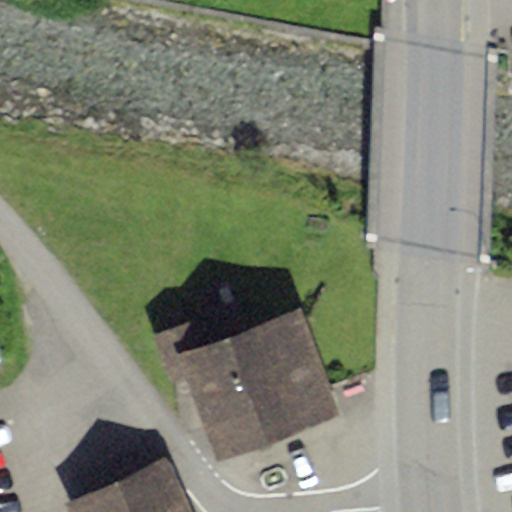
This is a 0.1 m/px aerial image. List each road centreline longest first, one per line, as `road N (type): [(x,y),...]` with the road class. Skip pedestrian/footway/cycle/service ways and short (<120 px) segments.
road 1 (primary): [(439,9),(433,503)]
road 2 (residential): [(0,224),(203,487),(234,511)]
